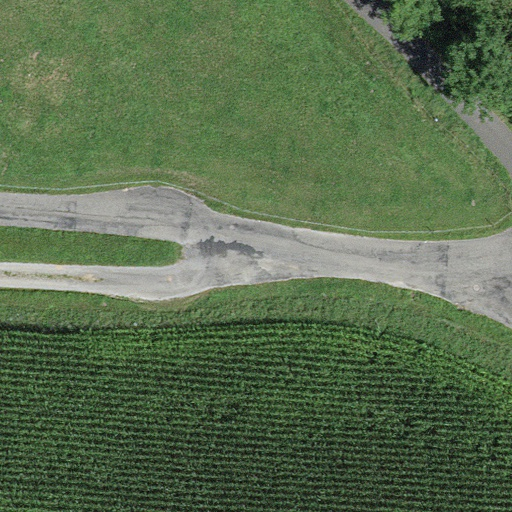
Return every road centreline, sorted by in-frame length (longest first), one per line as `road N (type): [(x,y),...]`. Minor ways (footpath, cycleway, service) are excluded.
road 1 (residential): [(473,269),(0,203)]
road 2 (track): [(303,249),(165,285),(0,277)]
road 3 (track): [(511,159),(344,0)]
